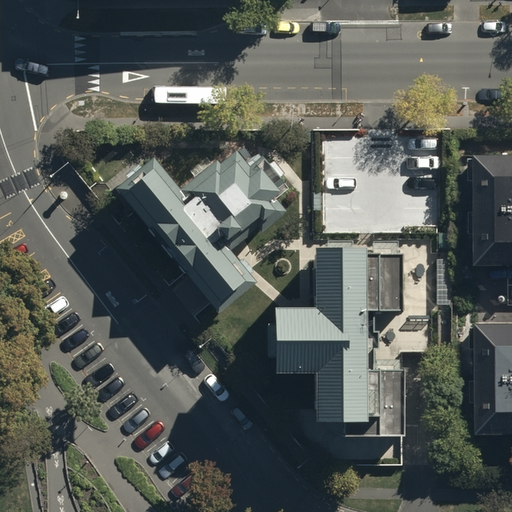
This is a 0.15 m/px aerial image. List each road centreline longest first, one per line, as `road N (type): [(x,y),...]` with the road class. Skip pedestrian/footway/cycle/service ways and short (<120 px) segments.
road 1 (unclassified): [(0,66),(511,60)]
road 2 (unclassified): [(0,133),(33,205),(203,431),(232,465),(294,511)]
